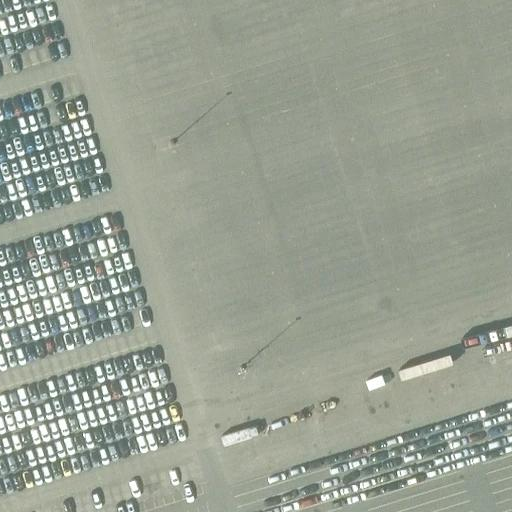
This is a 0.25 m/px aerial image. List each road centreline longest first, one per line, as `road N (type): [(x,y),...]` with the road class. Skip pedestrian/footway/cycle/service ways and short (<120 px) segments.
road 1 (unknown): [(338,449),(511,399)]
road 2 (unknown): [(212,489),(338,449)]
